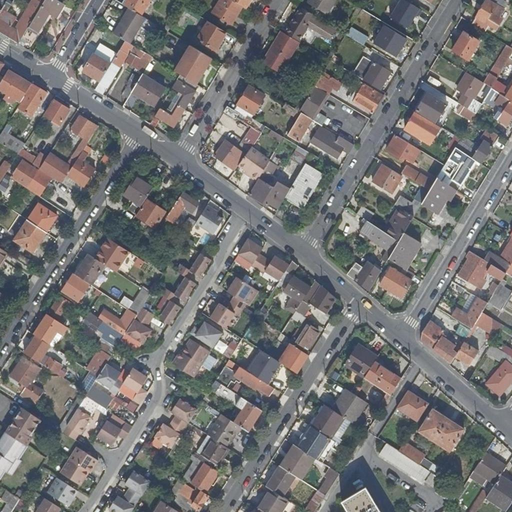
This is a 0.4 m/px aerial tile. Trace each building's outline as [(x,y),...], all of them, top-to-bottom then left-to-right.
[(0,32),(18,43),(22,38),(44,0),(32,0),(15,28),(11,26),(16,17),(4,10),(3,13),(0,11),(0,32)] [(57,17),(65,4),(58,0),(44,0),(22,38),(31,43),(49,12),(57,17)] [(126,0),(123,4),(129,8),(140,15),(148,0),(126,0)] [(232,24),(242,6),(231,0),(219,0),(212,12),(232,24)] [(231,0),(242,6),(245,8),(250,0),(231,0)] [(326,14),(334,0),(309,0),(308,3),(326,14)] [(419,9),(403,0),(400,0),(390,18),(408,29),(419,9)] [(502,0),(486,0),(472,23),(475,25),(485,31),(489,25),(496,29),(502,19),(492,12),(496,5),(501,8),(505,1),(502,0)] [(312,16),(313,14),(302,7),(287,33),(298,40),(307,25),(330,40),(336,32),(312,16)] [(129,8),(113,34),(125,41),(129,43),(132,45),(141,30),(143,28),(150,32),(155,24),(140,15),(129,8)] [(168,21),(164,29),(168,31),(172,24),(168,21)] [(216,50),(226,32),(208,21),(197,39),(216,50)] [(385,26),(374,44),(395,57),(406,39),(385,26)] [(362,34),(350,27),(346,34),(357,41),(362,34)] [(464,31),(453,50),(467,59),(479,40),(464,31)] [(281,32),(264,60),(281,70),(298,42),(281,32)] [(129,43),(125,41),(110,64),(100,81),(95,90),(94,92),(100,96),(101,94),(110,79),(111,79),(126,54),(124,52),(129,43)] [(133,50),(131,53),(140,58),(141,56),(148,60),(151,56),(140,50),(132,45),(129,43),(124,52),(126,54),(130,48),(133,50)] [(511,47),(507,45),(484,82),(491,87),(495,81),(499,74),(509,58),(511,52),(511,47)] [(215,59),(191,46),(180,74),(199,86),(215,59)] [(74,66),(80,70),(91,52),(85,48),(74,66)] [(146,65),(148,60),(141,56),(140,58),(131,53),(124,64),(127,66),(129,63),(140,71),(145,64),(146,65)] [(100,81),(110,64),(93,54),(82,71),(100,81)] [(499,74),(507,79),(509,81),(511,76),(511,59),(509,58),(499,74)] [(370,69),(363,80),(380,90),(391,72),(374,62),(370,69)] [(363,80),(370,69),(363,65),(357,76),(363,80)] [(8,101),(12,104),(15,99),(20,102),(32,84),(9,70),(0,85),(0,89),(7,94),(4,99),(8,101)] [(473,78),(474,77),(467,72),(457,89),(463,93),(458,102),(463,106),(476,113),(482,103),(473,98),(481,84),(473,78)] [(127,83),(128,84),(134,87),(140,78),(133,73),(127,83)] [(164,88),(142,74),(140,78),(134,87),(131,91),(154,105),(164,88)] [(173,127),(199,86),(180,74),(172,88),(179,92),(178,94),(180,96),(170,111),(167,109),(166,111),(160,107),(155,116),(173,127)] [(330,79),(322,74),(315,86),(328,94),(329,94),(332,88),(336,91),(342,82),(331,76),(330,79)] [(504,84),(507,79),(499,74),(495,81),(506,88),(507,86),(504,84)] [(506,88),(495,81),(491,87),(497,91),(502,95),(511,101),(511,79),(510,82),(509,81),(507,79),(504,84),(507,86),(506,88)] [(47,93),(33,84),(18,108),(32,117),(47,93)] [(121,95),(127,98),(131,91),(134,87),(128,84),(121,95)] [(353,102),(373,114),(384,96),(364,84),(353,102)] [(250,86),(236,108),(248,115),(252,118),(257,108),(262,100),(265,96),(250,86)] [(327,96),(328,94),(315,86),(303,106),(299,111),(302,113),(310,118),(311,118),(325,95),(327,96)] [(491,101),(497,91),(491,87),(485,98),(491,101)] [(427,93),(416,110),(435,121),(446,104),(427,93)] [(325,95),(311,118),(312,119),(314,120),(329,94),(328,94),(327,96),(325,95)] [(506,125),(511,116),(511,101),(502,95),(496,104),(501,107),(494,117),(506,125)] [(72,111),(55,101),(45,115),(62,126),(72,111)] [(294,101),(291,106),(299,111),(303,106),(294,101)] [(282,108),(296,117),(299,111),(291,106),(285,103),(282,108)] [(459,114),(471,121),(473,117),(476,113),(463,106),(459,114)] [(236,108),(235,110),(247,118),(248,115),(236,108)] [(235,123),(238,117),(232,114),(225,110),(222,115),(235,123)] [(235,110),(232,114),(238,117),(262,132),(265,126),(252,118),(248,115),(247,118),(235,110)] [(299,142),(312,119),(311,118),(310,118),(302,113),(288,135),(299,142)] [(432,139),(440,126),(430,120),(429,121),(415,113),(405,128),(420,137),(423,133),(432,139)] [(70,165),(50,153),(44,162),(40,168),(53,177),(62,183),(70,171),(87,145),(98,127),(80,116),(71,131),(84,139),(72,157),(74,158),(70,165)] [(242,142),(253,147),(260,132),(249,127),(242,142)] [(318,130),(317,132),(334,143),(337,137),(320,127),(318,130)] [(476,152),(459,141),(455,147),(476,161),(481,164),(499,137),(487,129),(480,139),(483,141),(476,152)] [(25,144),(4,131),(0,136),(0,142),(19,154),(22,148),(25,144)] [(281,141),(284,137),(276,132),(274,137),(281,141)] [(349,153),(354,144),(339,135),(338,138),(337,137),(334,143),(317,132),(311,142),(337,158),(342,149),(349,153)] [(414,146),(396,135),(390,144),(392,145),(388,152),(403,161),(405,157),(413,162),(420,150),(414,146)] [(450,146),(454,149),(455,147),(459,141),(460,139),(456,136),(450,146)] [(215,156),(235,171),(238,166),(246,155),(226,141),(215,156)] [(417,142),(414,146),(420,150),(425,152),(426,153),(429,149),(417,142)] [(289,159),(303,167),(311,154),(297,145),(289,159)] [(87,146),(70,171),(62,183),(84,197),(89,189),(84,186),(95,169),(89,164),(90,162),(85,159),(92,149),(87,146)] [(452,180),(440,173),(437,177),(454,188),(457,190),(458,190),(462,184),(476,161),(455,147),(454,149),(449,158),(460,166),(452,180)] [(44,162),(22,148),(19,154),(24,158),(40,168),(44,162)] [(270,160),(250,149),(246,155),(238,166),(250,174),(249,176),(257,181),(259,179),(267,165),(270,160)] [(40,197),(53,177),(40,168),(24,158),(11,178),(40,197)] [(12,165),(6,161),(0,169),(0,172),(5,175),(6,174),(12,165)] [(383,164),(372,182),(388,192),(399,174),(383,164)] [(273,203),(280,191),(264,182),(271,171),(268,169),(269,166),(267,165),(259,179),(250,194),(267,204),(269,201),(273,203)] [(406,166),(401,173),(420,184),(429,190),(434,183),(406,166)] [(319,179),(302,169),(287,194),(285,198),(302,210),(309,200),(306,198),(317,180),(318,180),(319,179)] [(124,196),(140,207),(154,187),(137,176),(124,196)] [(454,188),(437,177),(434,183),(429,190),(421,203),(438,213),(447,198),(454,188)] [(397,194),(392,202),(401,208),(414,216),(421,203),(429,190),(420,184),(409,201),(397,194)] [(457,190),(454,188),(447,198),(451,200),(457,190)] [(280,191),(273,203),(279,206),(285,198),(287,194),(280,191)] [(199,204),(182,193),(166,218),(174,224),(186,205),(194,211),(199,204)] [(113,199),(107,208),(130,223),(139,208),(135,205),(131,211),(113,199)] [(158,207),(155,205),(147,200),(136,216),(142,220),(141,223),(145,225),(147,223),(155,228),(166,212),(158,207)] [(39,204),(28,220),(46,232),(57,216),(39,204)] [(219,212),(207,205),(197,222),(196,223),(214,235),(224,219),(217,215),(219,212)] [(363,205),(357,214),(368,221),(369,222),(375,213),(363,205)] [(398,217),(388,234),(399,241),(404,232),(413,217),(414,216),(401,208),(396,216),(398,217)] [(395,215),(385,232),(388,234),(398,217),(396,216),(395,215)] [(183,228),(190,233),(196,223),(197,222),(190,218),(183,228)] [(110,219),(101,232),(108,236),(112,230),(117,234),(121,227),(110,219)] [(33,252),(46,232),(28,220),(15,240),(33,252)] [(383,260),(386,262),(389,258),(399,241),(388,234),(385,232),(369,222),(368,221),(361,232),(388,250),(389,251),(385,257),(383,260)] [(422,243),(404,232),(399,241),(389,258),(403,267),(409,259),(411,261),(422,243)] [(116,272),(129,252),(108,238),(101,248),(104,250),(97,260),(105,265),(116,272)] [(258,270),(265,258),(259,254),(263,248),(248,239),(239,254),(253,264),(252,266),(258,270)] [(491,253),(485,262),(505,274),(511,262),(511,239),(500,259),(491,253)] [(104,250),(101,248),(95,258),(97,260),(104,250)] [(148,255),(144,261),(147,263),(158,271),(167,257),(159,252),(156,257),(151,254),(150,256),(148,255)] [(211,260),(201,253),(190,270),(181,264),(177,271),(186,277),(188,278),(193,272),(200,277),(211,260)] [(472,254),(469,259),(459,277),(481,290),(486,281),(484,279),(487,273),(501,281),(502,280),(505,274),(485,262),(472,254)] [(92,285),(105,265),(97,260),(95,258),(92,256),(89,255),(76,275),(90,284),(92,285)] [(290,265),(275,256),(271,262),(265,258),(258,270),(264,274),(265,272),(280,281),(290,265)] [(310,288),(292,276),(299,265),(293,260),(290,265),(280,281),(286,285),(292,289),(290,294),(293,296),(288,304),(296,309),(310,288)] [(348,275),(370,290),(381,271),(368,262),(360,273),(353,268),(348,275)] [(147,263),(134,284),(141,289),(150,295),(153,290),(154,289),(148,285),(152,279),(158,282),(163,274),(158,271),(147,263)] [(400,273),(391,267),(380,285),(401,298),(412,280),(415,274),(408,270),(406,269),(403,267),(400,273)] [(86,291),(90,285),(73,274),(62,290),(79,301),(86,291)] [(188,278),(186,277),(175,294),(166,288),(161,295),(171,301),(173,302),(177,296),(185,300),(196,283),(188,278)] [(252,287),(237,277),(228,292),(235,296),(231,302),(242,310),(246,303),(243,301),(252,287)] [(306,295),(314,299),(312,303),(326,313),(336,298),(316,280),(306,295)] [(489,294),(492,296),(494,293),(498,285),(493,282),(489,289),(491,290),(489,294)] [(90,285),(86,291),(91,295),(96,288),(92,285),(90,284),(90,285)] [(511,292),(503,287),(499,284),(498,285),(494,293),(507,301),(511,293),(511,292)] [(290,294),(292,289),(286,285),(283,290),(290,294)] [(124,298),(120,304),(132,311),(137,315),(138,313),(142,307),(150,295),(141,289),(132,303),(124,298)] [(488,302),(494,306),(502,310),(507,301),(494,293),(492,296),(488,302)] [(312,303),(314,299),(306,295),(303,301),(311,305),(312,303)] [(70,312),(74,306),(60,297),(49,313),(58,319),(65,308),(70,312)] [(457,308),(451,317),(472,330),(475,324),(482,313),(486,306),(488,303),(478,298),(473,306),(468,315),(462,311),(457,308)] [(173,302),(171,301),(160,318),(170,324),(181,307),(173,302)] [(242,310),(231,302),(227,308),(220,303),(211,318),(226,328),(235,313),(238,316),(242,310)] [(467,302),(462,311),(468,315),(473,306),(467,302)] [(155,315),(142,307),(138,313),(151,321),(155,315)] [(268,315),(261,310),(256,317),(263,322),(268,315)] [(99,319),(124,336),(125,333),(130,327),(104,311),(99,319)] [(132,323),(137,315),(132,311),(126,320),(132,323)] [(302,315),(296,311),(293,315),(300,319),(302,315)] [(111,356),(124,336),(99,319),(90,313),(83,323),(88,326),(87,328),(90,330),(91,328),(101,335),(102,338),(96,347),(102,350),(111,356)] [(151,321),(138,313),(137,315),(132,323),(130,327),(125,333),(143,344),(152,330),(147,327),(151,321)] [(475,324),(492,334),(493,319),(482,313),(475,324)] [(67,327),(48,315),(34,335),(35,336),(48,344),(57,331),(62,335),(67,327)] [(69,320),(61,315),(58,320),(66,326),(69,320)] [(497,331),(502,325),(493,319),(492,334),(492,336),(497,339),(497,331)] [(428,320),(421,332),(421,340),(433,350),(449,362),(455,353),(452,351),(456,344),(449,340),(447,342),(439,337),(442,332),(428,321),(428,320)] [(222,333),(205,322),(200,330),(195,327),(191,333),(213,348),(222,333)] [(256,326),(252,323),(243,338),(247,341),(256,326)] [(311,326),(299,344),(307,350),(319,331),(311,326)] [(458,326),(456,334),(466,337),(469,329),(458,326)] [(48,344),(35,336),(24,353),(38,362),(44,354),(50,345),(48,344)] [(241,338),(232,356),(241,361),(250,343),(241,338)] [(210,352),(190,339),(182,352),(202,365),(210,352)] [(346,363),(366,376),(375,362),(379,356),(359,342),(346,362),(346,363)] [(478,352),(463,343),(455,357),(470,366),(478,352)] [(282,355),(285,356),(292,346),(289,344),(282,355)] [(502,359),(507,362),(511,357),(503,352),(492,345),(487,353),(501,362),(502,359)] [(292,346),(285,356),(280,362),(298,373),(309,356),(292,346)] [(511,349),(506,346),(503,352),(511,357),(511,349)] [(102,350),(89,371),(93,374),(98,377),(106,364),(111,356),(102,350)] [(202,365),(182,352),(180,351),(173,363),(194,377),(202,365)] [(268,383),(280,362),(262,351),(249,372),(268,383)] [(48,357),(44,354),(38,362),(43,365),(48,357)] [(42,366),(39,364),(38,366),(23,356),(10,376),(23,385),(20,390),(22,392),(21,394),(35,404),(43,392),(31,383),(42,366)] [(62,366),(48,357),(43,365),(57,375),(62,366)] [(511,357),(507,362),(506,362),(505,362),(486,385),(500,397),(511,382),(511,357)] [(389,390),(393,392),(402,379),(375,362),(366,376),(389,390)] [(121,373),(106,364),(98,377),(96,380),(111,390),(109,392),(115,395),(123,383),(117,379),(121,373)] [(238,370),(235,368),(234,370),(226,365),(216,380),(216,381),(227,388),(232,381),(235,383),(236,381),(240,383),(241,380),(256,390),(257,388),(270,396),(275,388),(268,383),(249,372),(241,366),(238,370)] [(148,378),(133,368),(123,383),(137,393),(133,400),(140,404),(147,392),(141,388),(148,378)] [(84,390),(83,392),(87,394),(96,380),(98,377),(93,374),(87,384),(88,385),(84,390)] [(262,410),(227,388),(216,381),(211,388),(243,409),(235,422),(242,427),(249,431),(262,410)] [(346,389),(333,410),(345,418),(354,424),(367,403),(346,389)] [(381,411),(393,392),(389,390),(377,409),(381,411)] [(397,409),(418,422),(430,404),(409,390),(397,409)] [(209,392),(203,401),(208,405),(214,395),(209,392)] [(80,394),(57,430),(62,434),(63,432),(77,410),(85,397),(80,394)] [(197,410),(180,399),(175,406),(172,411),(171,412),(177,416),(173,421),(184,429),(188,422),(189,422),(197,410)] [(331,439),(345,418),(333,410),(325,405),(312,427),(331,439)] [(7,431),(6,433),(26,446),(31,438),(30,437),(41,420),(23,408),(10,427),(7,431)] [(419,432),(435,442),(449,420),(434,409),(419,432)] [(77,410),(63,432),(75,440),(79,434),(80,434),(90,418),(77,410)] [(234,439),(242,427),(235,422),(221,413),(218,418),(209,432),(207,434),(213,438),(226,446),(232,437),(234,439)] [(205,429),(209,432),(218,418),(214,415),(205,429)] [(465,430),(449,420),(435,442),(450,452),(465,430)] [(121,430),(107,421),(97,436),(112,445),(119,435),(125,439),(132,427),(126,423),(121,430)] [(184,429),(173,421),(173,422),(169,427),(164,424),(163,426),(160,430),(155,437),(172,448),(184,429)] [(323,463),(336,442),(331,439),(312,427),(311,426),(298,447),(313,457),(323,463)] [(18,459),(26,446),(6,433),(0,442),(0,476),(4,471),(11,476),(21,461),(18,459)] [(226,446),(213,438),(199,459),(215,469),(228,448),(226,446)] [(425,455),(405,442),(402,447),(399,451),(420,465),(426,455),(425,455)] [(461,491),(440,478),(435,475),(420,465),(399,451),(389,445),(387,444),(380,454),(380,455),(425,484),(426,482),(438,489),(436,492),(453,503),(461,491)] [(288,453),(280,466),(296,476),(300,479),(313,457),(298,447),(295,446),(290,454),(288,453)] [(98,461),(77,447),(69,459),(89,472),(91,473),(98,461)] [(507,467),(486,453),(475,470),(482,474),(477,482),(483,486),(488,478),(496,483),(501,476),(507,467)] [(426,455),(420,465),(435,475),(441,465),(426,455)] [(342,475),(353,458),(351,457),(340,474),(342,475)] [(198,458),(184,478),(195,485),(206,492),(219,471),(215,469),(199,459),(198,458)] [(89,472),(69,459),(60,473),(80,486),(89,472)] [(283,497),(296,476),(280,466),(267,487),(268,488),(272,490),(283,497)] [(334,483),(340,474),(330,468),(325,476),(328,479),(334,483)] [(470,478),(477,482),(482,474),(475,470),(470,478)] [(150,482),(134,471),(129,478),(126,483),(125,484),(130,488),(127,494),(138,501),(148,486),(148,485),(150,482)] [(511,482),(505,478),(501,476),(496,483),(489,494),(487,498),(507,511),(511,503),(511,482)] [(78,491),(57,478),(48,493),(69,506),(78,491)] [(320,491),(326,495),(334,483),(328,479),(320,491)] [(200,509),(208,496),(187,482),(174,502),(189,511),(194,511),(198,508),(200,509)] [(268,488),(260,499),(265,502),(272,490),(268,488)] [(381,511),(367,488),(343,502),(348,511),(381,511)] [(19,489),(15,496),(20,499),(24,492),(19,489)] [(1,511),(11,511),(20,499),(15,496),(6,490),(1,499),(7,503),(1,511)] [(290,511),(295,505),(283,497),(272,490),(265,502),(260,499),(255,509),(257,510),(259,511),(290,511)] [(468,511),(477,511),(487,498),(489,494),(483,490),(468,511)] [(319,491),(306,511),(315,511),(324,499),(326,495),(320,491),(319,491)] [(130,511),(138,501),(127,494),(123,499),(118,496),(117,498),(114,502),(109,509),(113,511),(130,511)] [(58,511),(60,508),(46,499),(37,511),(58,511)] [(324,499),(315,511),(318,511),(326,500),(324,499)] [(178,511),(161,501),(153,511),(178,511)]
